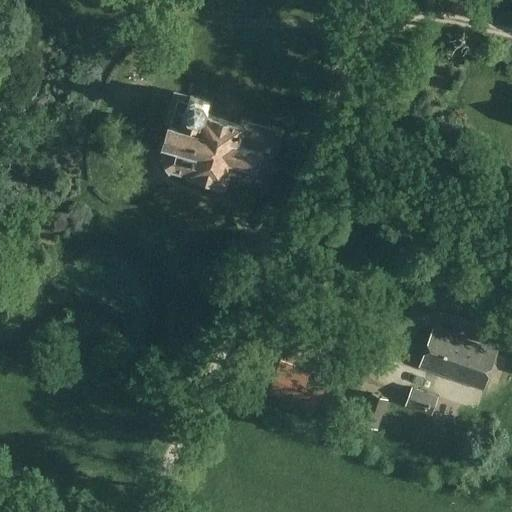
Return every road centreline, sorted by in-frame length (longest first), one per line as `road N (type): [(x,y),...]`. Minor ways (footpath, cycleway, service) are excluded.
road 1 (track): [(363,31),(198,20),(166,0)]
road 2 (track): [(386,371),(412,328),(428,319),(511,337)]
